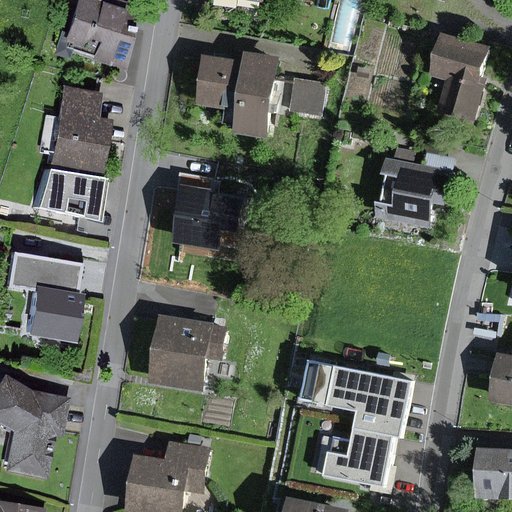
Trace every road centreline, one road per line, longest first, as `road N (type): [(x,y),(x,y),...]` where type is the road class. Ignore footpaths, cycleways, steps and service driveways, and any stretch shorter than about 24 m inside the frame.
road 1 (residential): [(95,511),(176,0)]
road 2 (residential): [(434,511),(466,323),(511,139)]
